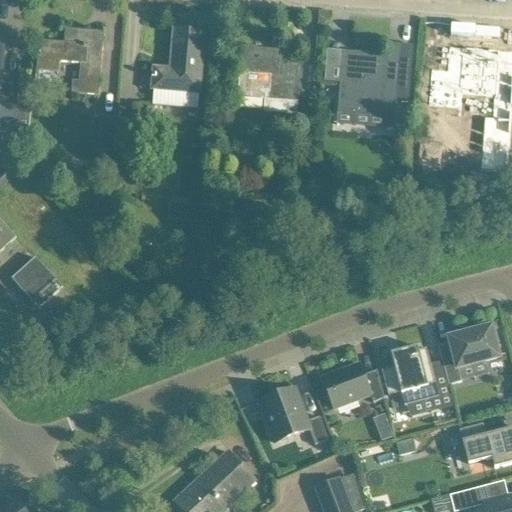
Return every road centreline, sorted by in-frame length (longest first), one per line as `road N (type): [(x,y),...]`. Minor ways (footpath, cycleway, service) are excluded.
road 1 (residential): [(509,276),(297,341),(72,427),(37,451)]
road 2 (residential): [(511,10),(353,0)]
